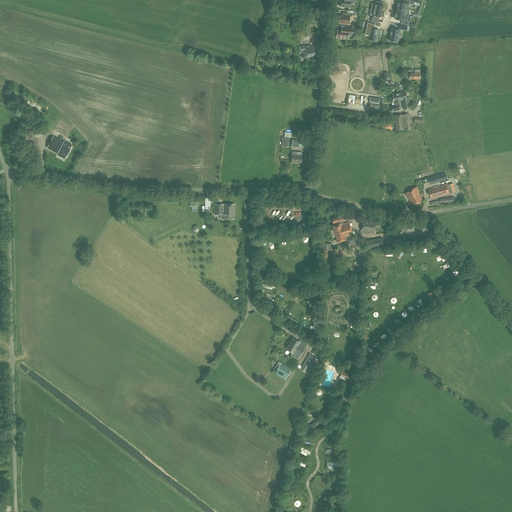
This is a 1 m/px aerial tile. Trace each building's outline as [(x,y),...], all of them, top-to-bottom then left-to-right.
[(397,6),(397,7),(408,9),(409,4),(412,4),(413,1),(407,0),(405,0),(405,2),(398,1),(397,7),(397,6)] [(371,8),(382,11),(383,5),(382,5),(383,2),(376,1),(375,4),(372,3),(371,8)] [(397,7),(395,13),(406,15),(407,11),(409,12),(409,9),(408,9),(397,7)] [(380,16),(382,11),(371,8),(369,14),(373,15),(373,17),(379,19),(379,18),(379,16),(380,16)] [(352,16),(353,13),(347,13),(346,16),(339,15),(338,23),(349,24),(350,16),(352,16)] [(408,15),(406,15),(395,13),(396,13),(394,19),(402,20),(401,23),(408,25),(409,21),(407,21),(408,15)] [(367,22),(365,31),(370,32),(368,38),(376,40),(378,29),(374,28),(375,24),(367,22)] [(303,36),(307,36),(311,35),(310,23),(302,24),(303,36)] [(348,39),(348,34),(353,34),(353,29),(342,28),(342,31),(338,30),(337,37),(348,39)] [(392,28),(389,40),(397,42),(400,30),(392,28)] [(318,55),(315,44),(304,47),(303,46),(300,46),(301,52),(303,51),(304,58),(307,57),(318,55)] [(410,79),(420,79),(420,69),(415,70),(415,73),(410,73),(410,79)] [(399,93),(400,101),(401,100),(404,109),(410,108),(408,98),(407,99),(405,91),(399,93)] [(399,101),(400,101),(399,93),(392,94),(394,102),(395,104),(392,105),(393,111),(396,110),(400,109),(399,101)] [(382,110),(383,102),(379,102),(380,98),(370,97),(369,104),(371,104),(370,108),(382,110)] [(398,130),(410,129),(408,113),(394,116),(396,128),(396,129),(398,130)] [(31,138),(37,129),(25,122),(19,131),(31,138)] [(396,131),(396,128),(393,128),(393,123),(382,122),(381,128),(396,131)] [(291,137),(292,133),(284,132),(284,137),(282,137),(281,147),(289,147),(289,137),(291,137)] [(64,141),(64,142),(53,137),(48,147),(58,153),(58,154),(65,158),(72,146),(64,141)] [(303,148),(303,140),(292,139),(291,147),(303,148)] [(302,155),(302,152),(292,152),(292,155),(291,162),(302,163),(302,155)] [(431,199),(449,194),(446,184),(428,189),(431,199)] [(423,200),(420,195),(418,193),(419,192),(416,187),(405,193),(413,206),(423,200)] [(436,206),(449,204),(455,203),(454,197),(439,199),(439,200),(430,202),(431,206),(436,205),(436,206)] [(234,219),(234,204),(223,204),(214,205),(214,215),(222,214),(222,219),(234,219)] [(343,224),(342,220),(343,220),(342,216),(332,219),(333,223),(337,222),(338,224),(332,226),(338,242),(347,239),(349,246),(356,244),(349,222),(343,224)] [(375,233),(376,221),(362,219),(361,232),(375,233)] [(366,250),(384,246),(383,238),(365,241),(366,250)] [(331,251),(331,243),(320,243),(320,250),(322,250),(322,257),(327,257),(328,251),(331,251)] [(378,268),(365,265),(365,277),(368,280),(375,280),(377,278),(379,277),(380,275),(380,272),(379,270),(378,268)] [(432,292),(426,296),(431,302),(436,299),(432,292)] [(267,305),(269,302),(261,297),(259,300),(267,305)] [(282,314),(284,311),(276,306),(274,309),(282,314)] [(296,323),(298,320),(290,315),(288,318),(296,323)] [(405,325),(398,317),(394,321),(396,323),(401,328),(405,325)] [(287,349),(300,357),(305,348),(298,344),(299,343),(293,339),(287,349)] [(308,375),(313,368),(312,367),(317,359),(309,355),(300,370),(308,375)] [(285,380),(292,369),(281,362),(274,373),(285,380)] [(342,372),(339,370),(338,373),(340,374),(338,380),(345,383),(346,379),(349,380),(351,375),(342,371),(342,372)] [(317,420),(308,426),(310,429),(319,424),(317,420)] [(311,451),(302,447),(300,451),(309,455),(311,451)]
